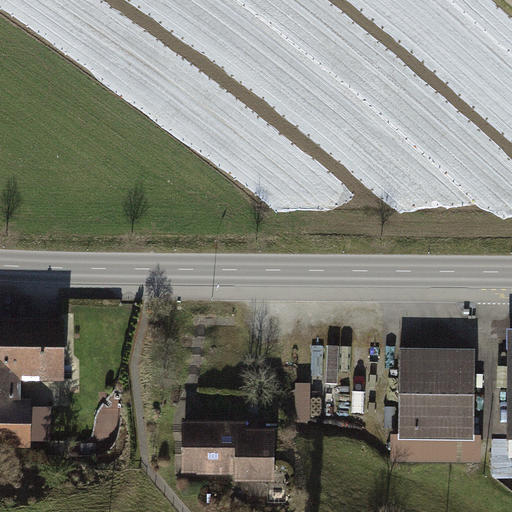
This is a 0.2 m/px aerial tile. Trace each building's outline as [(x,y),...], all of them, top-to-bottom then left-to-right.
[(0,448),(27,448),(27,394),(60,393),(59,321),(0,321),(0,448)] [(478,348),(400,345),(396,445),(473,449),(478,348)] [(301,386),(298,411),(311,412),(314,387),(301,386)] [(37,417),(37,438),(54,438),(54,417),(37,417)] [(235,429),(178,431),(179,476),(230,475),(230,486),(270,485),(269,436),(235,437),(235,429)]
